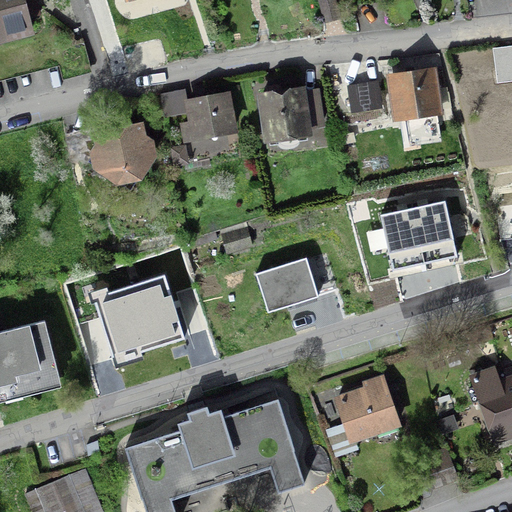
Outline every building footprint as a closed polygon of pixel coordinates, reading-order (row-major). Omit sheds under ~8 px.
[(0,0),(0,40),(32,31),(23,0),(0,0)] [(336,0),(317,0),(323,23),(341,18),(336,0)] [(51,32),(0,44),(0,74),(58,59),(55,47),(51,32)] [(90,68),(82,39),(55,47),(58,59),(63,75),(90,68)] [(437,64),(386,71),(393,115),(443,108),(437,64)] [(304,80),(257,87),(264,134),(313,127),(312,123),(325,121),(319,85),(305,88),(304,80)] [(378,83),(349,87),(353,111),(381,107),(378,83)] [(184,88),(159,92),(163,114),(186,109),(187,115),(178,117),(182,137),(239,126),(231,85),(185,94),(184,88)] [(94,139),(89,148),(93,164),(117,177),(142,172),(158,148),(154,132),(146,127),(143,115),(91,126),(94,139)] [(186,142),(172,144),(176,163),(190,161),(186,142)] [(445,194),(380,207),(392,262),(457,248),(445,194)] [(307,252),(257,267),(268,305),(318,290),(307,252)] [(45,312),(0,323),(0,390),(61,375),(45,312)] [(489,324),(468,330),(473,344),(493,337),(489,324)] [(503,372),(477,382),(502,446),(511,442),(511,380),(507,383),(503,372)] [(390,383),(341,402),(358,447),(407,428),(390,383)] [(183,432),(129,450),(150,511),(191,511),(188,501),(277,472),(285,495),(310,486),(280,397),(225,416),(222,408),(179,422),(183,432)] [(446,449),(419,458),(428,487),(456,478),(446,449)] [(104,511),(89,472),(28,496),(34,511),(104,511)]
